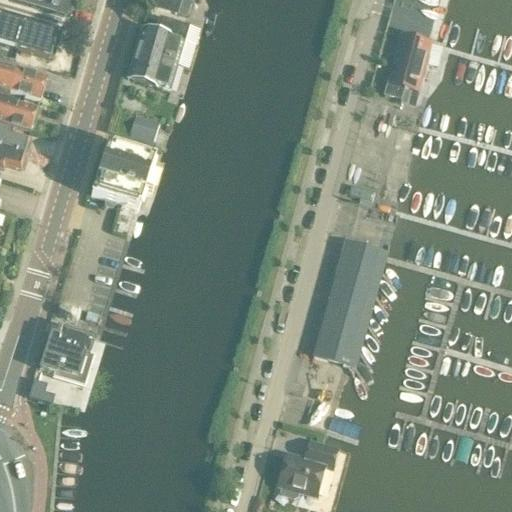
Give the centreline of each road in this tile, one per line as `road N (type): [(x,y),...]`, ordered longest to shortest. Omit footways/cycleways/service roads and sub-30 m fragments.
road 1 (residential): [(242,511),(381,0)]
road 2 (tertiary): [(0,373),(119,0)]
